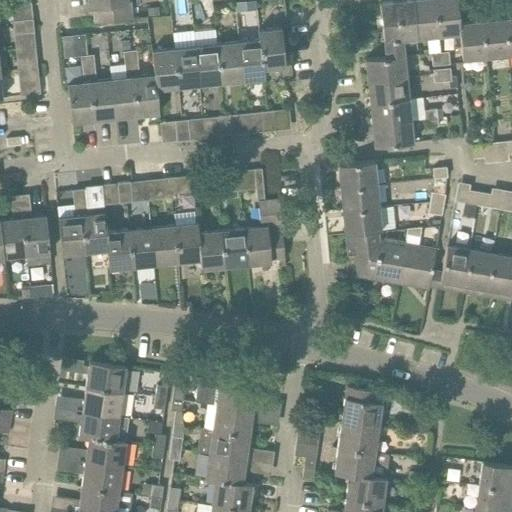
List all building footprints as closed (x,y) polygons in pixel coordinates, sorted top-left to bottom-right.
[(95,23),(133,19),(131,2),(129,2),(128,0),(88,0),(89,8),(93,7),(95,23)] [(383,30),(416,27),(412,0),(410,0),(380,3),(383,30)] [(417,39),(438,37),(433,0),(412,0),(416,27),(417,39)] [(459,35),(460,24),(457,0),(433,0),(438,37),(459,35)] [(487,58),(509,56),(506,19),(483,22),(487,58)] [(24,33),(34,32),(32,20),(22,21),(24,33)] [(24,33),(22,21),(13,22),(14,34),(24,33)] [(462,61),(487,58),(483,22),(460,24),(459,35),(462,61)] [(262,54),(264,70),(285,67),(281,27),(257,30),(258,40),(260,54),(262,54)] [(385,57),(404,55),(402,41),(417,39),(416,27),(383,30),(385,57)] [(80,57),(86,56),(84,36),(71,37),(73,57),(80,57)] [(265,79),(264,70),(262,54),(260,54),(258,40),(239,42),(243,81),(265,79)] [(221,83),(243,81),(239,42),(217,44),(221,83)] [(199,86),(221,83),(217,44),(195,46),(199,86)] [(178,88),(199,86),(195,46),(174,48),(178,88)] [(156,90),(178,88),(174,48),(151,51),(154,75),(155,74),(156,90)] [(130,51),(123,52),(124,64),(138,63),(137,51),(130,51)] [(441,65),(450,65),(449,52),(440,53),(441,65)] [(433,66),(441,65),(440,53),(431,54),(433,66)] [(86,56),(80,57),(82,68),(95,67),(93,55),(86,56)] [(367,82),(406,77),(404,55),(385,57),(365,59),(367,82)] [(139,76),(138,63),(124,64),(125,72),(132,72),(137,116),(159,114),(156,90),(155,74),(154,75),(139,76)] [(28,79),(38,78),(37,65),(27,66),(28,79)] [(19,80),(28,79),(27,66),(17,67),(19,80)] [(96,80),(95,67),(82,68),(82,77),(83,77),(89,77),(93,121),(115,119),(111,79),(96,80)] [(434,83),(443,82),(442,69),(433,70),(434,83)] [(443,82),(451,81),(450,69),(442,69),(443,82)] [(115,119),(137,116),(132,72),(125,72),(126,78),(111,79),(115,119)] [(71,123),(93,121),(89,77),(83,77),(84,83),(67,85),(71,123)] [(369,103),(409,99),(406,77),(367,82),(369,103)] [(372,125),(411,121),(409,99),(369,103),(372,125)] [(425,119),(437,118),(437,109),(424,111),(425,119)] [(262,123),(275,121),(274,111),(261,113),(262,123)] [(219,127),(232,126),(231,116),(218,117),(219,127)] [(426,128),(438,127),(437,118),(425,119),(426,128)] [(176,131),(189,130),(188,120),(175,122),(176,131)] [(263,132),(276,131),(275,121),(262,123),(263,132)] [(374,147),(413,143),(411,121),(372,125),(374,147)] [(220,137),(233,136),(232,126),(219,127),(220,137)] [(177,141),(190,140),(189,130),(176,131),(177,141)] [(473,159),(484,158),(482,144),(471,145),(473,159)] [(340,189),(376,185),(374,162),(338,165),(340,189)] [(434,179),(448,178),(446,167),(433,169),(434,179)] [(210,184),(223,183),(222,173),(209,174),(210,184)] [(164,189),(177,188),(176,178),(163,179),(164,189)] [(256,190),(264,189),(263,179),(255,180),(256,190)] [(119,193),(132,192),(131,182),(118,184),(119,193)] [(211,194),(224,193),(223,183),(210,184),(211,194)] [(343,212),(378,209),(376,185),(340,189),(343,212)] [(165,199),(178,197),(177,188),(164,189),(165,199)] [(73,200),(86,199),(85,189),(72,190),(73,200)] [(467,204),(478,206),(480,192),(469,190),(467,204)] [(120,203),(133,202),(132,192),(119,193),(120,203)] [(430,203),(443,205),(445,195),(432,192),(430,203)] [(478,206),(488,208),(491,194),(480,192),(478,206)] [(0,220),(4,258),(26,255),(20,195),(11,196),(13,219),(0,220)] [(26,255),(49,253),(45,216),(30,217),(28,195),(20,195),(26,255)] [(108,242),(107,232),(105,213),(88,215),(86,199),(73,200),(74,210),(80,209),(84,252),(107,250),(106,242),(108,242)] [(244,228),(247,265),(271,263),(271,259),(284,258),(278,200),(258,202),(260,226),(244,228)] [(428,213),(442,216),(443,205),(430,203),(428,213)] [(62,255),(84,252),(80,209),(74,210),(75,216),(58,218),(62,255)] [(379,231),(381,231),(378,209),(343,212),(345,235),(379,231)] [(178,262),(200,260),(198,233),(197,223),(175,225),(178,262)] [(155,265),(178,262),(175,225),(151,228),(155,265)] [(132,267),(155,265),(151,228),(129,230),(132,267)] [(225,267),(247,265),(244,228),(221,230),(225,267)] [(406,235),(420,237),(421,228),(407,229),(406,235)] [(109,269),(132,267),(129,230),(107,232),(108,242),(106,242),(107,250),(109,269)] [(201,270),(225,267),(221,230),(198,233),(200,260),(201,270)] [(358,276),(398,283),(404,245),(380,241),(379,231),(345,235),(347,256),(356,255),(358,276)] [(398,283),(429,288),(436,248),(405,243),(404,245),(398,283)] [(440,280),(463,284),(469,249),(446,245),(440,280)] [(463,284),(485,288),(492,253),(469,249),(463,284)] [(485,288),(508,292),(511,267),(511,256),(492,253),(485,288)] [(62,366),(84,368),(85,356),(63,355),(62,366)] [(85,387),(122,393),(125,367),(89,362),(85,387)] [(215,407),(252,412),(256,384),(219,379),(215,407)] [(197,398),(214,402),(218,385),(200,381),(197,398)] [(155,397),(165,398),(167,387),(157,385),(155,397)] [(82,411),(118,416),(122,393),(85,387),(82,411)] [(172,399),(182,401),(184,389),(174,388),(172,399)] [(55,415),(77,419),(80,395),(59,392),(55,415)] [(153,408),(163,410),(165,398),(155,397),(153,408)] [(340,423),(377,428),(380,403),(344,398),(340,423)] [(170,410),(180,412),(182,401),(172,399),(170,410)] [(212,430),(248,435),(252,412),(215,407),(212,430)] [(310,419),(321,421),(322,409),(312,408),(310,419)] [(0,421),(9,423),(11,412),(0,410),(0,421)] [(124,441),(115,440),(118,416),(82,411),(78,437),(88,439),(124,445),(124,441)] [(309,431),(319,432),(321,421),(310,419),(309,431)] [(0,433),(8,435),(9,423),(0,421),(0,433)] [(337,448),(373,453),(377,428),(340,423),(337,448)] [(208,455),(245,460),(248,435),(212,430),(208,455)] [(153,446),(163,447),(165,436),(155,435),(153,446)] [(170,448),(180,450),(182,438),(172,437),(170,448)] [(85,462),(120,467),(124,445),(88,439),(85,462)] [(60,444),(59,468),(80,469),(81,445),(60,444)] [(151,457),(161,458),(163,447),(153,446),(151,457)] [(168,460),(179,461),(180,450),(170,448),(168,460)] [(361,474),(370,476),(373,453),(337,448),(333,473),(348,475),(360,477),(361,474)] [(227,480),(242,482),(245,460),(208,455),(205,480),(214,481),(226,483),(227,480)] [(303,468),(314,470),(315,458),(305,457),(303,468)] [(81,487),(117,493),(120,467),(85,462),(81,487)] [(478,486),(511,491),(511,466),(482,462),(478,486)] [(302,480),(312,481),(314,470),(303,468),(302,480)] [(345,499),(382,504),(386,478),(370,476),(361,474),(360,477),(348,475),(345,499)] [(211,505),(248,511),(251,484),(242,482),(227,480),(226,483),(214,481),(211,505)] [(151,496),(161,498),(163,487),(152,485),(151,496)] [(475,508),(502,511),(511,511),(511,505),(511,491),(478,486),(475,508)] [(78,511),(87,511),(113,511),(117,493),(81,487),(78,511)] [(168,499),(178,501),(180,489),(170,488),(168,499)] [(130,511),(132,494),(121,493),(119,511),(130,511)] [(149,508),(159,509),(161,498),(151,496),(149,508)] [(166,510),(176,511),(178,501),(168,499),(166,510)] [(326,511),(381,511),(382,504),(345,499),(343,511),(337,511),(327,511),(326,511)] [(197,511),(208,511),(210,502),(199,501),(197,511)]
